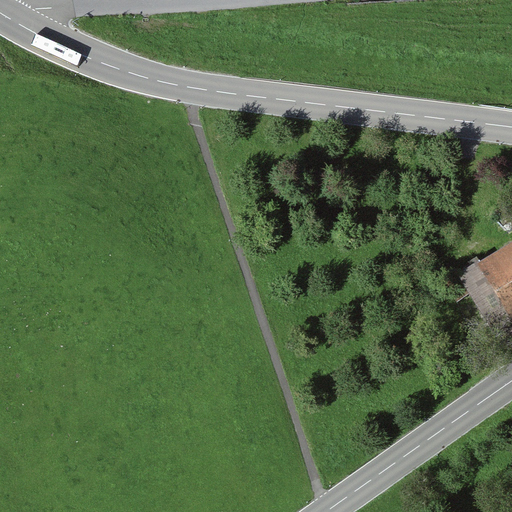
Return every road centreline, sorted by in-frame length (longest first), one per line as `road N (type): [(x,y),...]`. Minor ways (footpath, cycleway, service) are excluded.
road 1 (secondary): [(24,27),(110,66),(188,88),(511,127)]
road 2 (secondary): [(511,382),(327,511)]
road 3 (unclassified): [(176,0),(36,9),(24,27)]
road 4 (unknown): [(480,123),(473,199),(482,257)]
